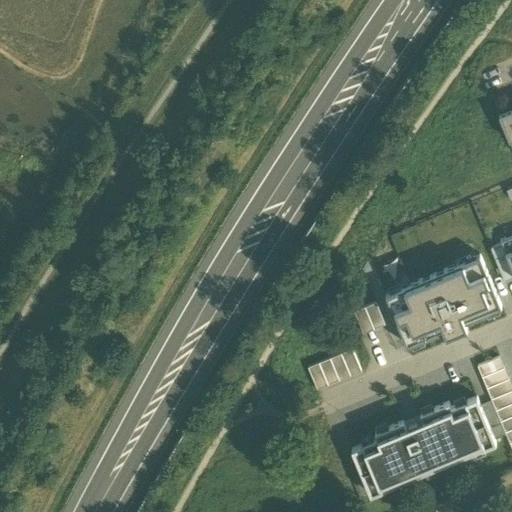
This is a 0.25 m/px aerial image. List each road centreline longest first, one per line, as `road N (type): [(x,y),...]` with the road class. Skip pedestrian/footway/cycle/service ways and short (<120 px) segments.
road 1 (primary): [(416,0),(228,274),(96,511)]
road 2 (residential): [(511,326),(327,402)]
